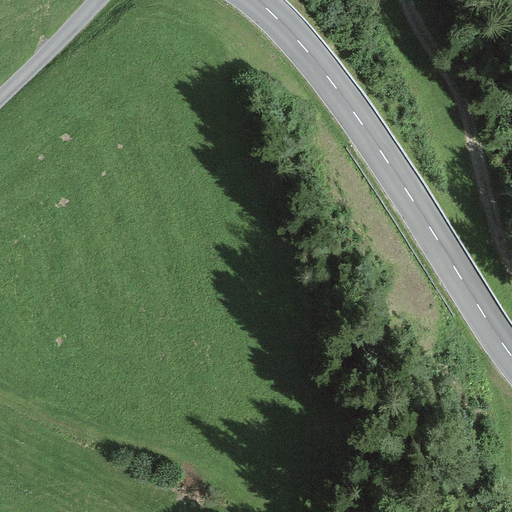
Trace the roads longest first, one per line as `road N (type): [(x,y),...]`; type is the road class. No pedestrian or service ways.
road 1 (tertiary): [(254,0),(335,87),(511,357)]
road 2 (track): [(511,266),(495,233),(462,107),(406,0)]
road 3 (unclassified): [(0,97),(97,0)]
